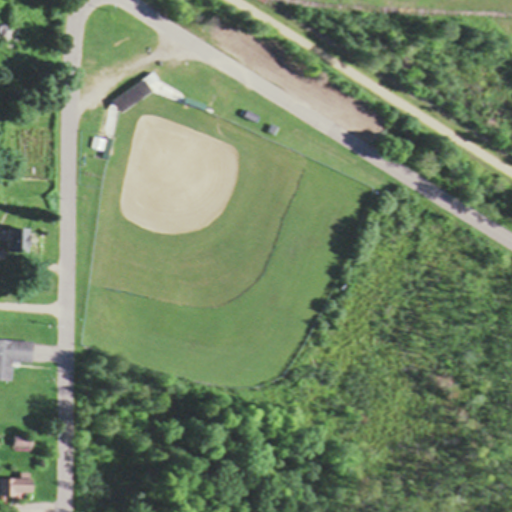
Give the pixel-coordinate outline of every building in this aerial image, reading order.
[(0,45),(20,45),(20,25),(0,25),(0,45)] [(154,95),(146,81),(113,100),(121,114),(154,95)] [(112,142),(94,138),(91,151),(109,154),(112,142)] [(33,231),(9,230),(9,254),(33,255),(33,231)] [(0,341),(0,382),(12,383),(13,364),(33,365),(34,344),(0,341)] [(0,478),(0,496),(34,496),(34,479),(0,478)]
